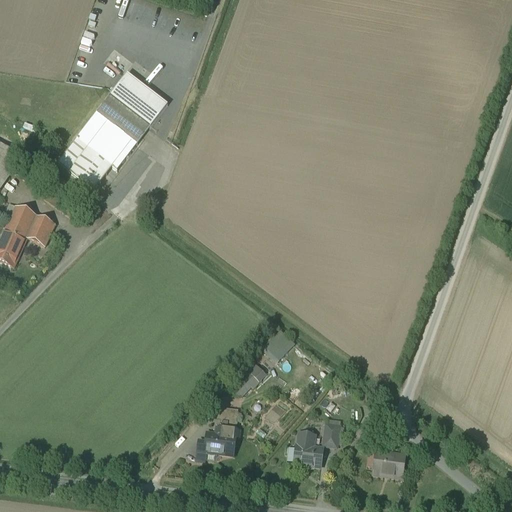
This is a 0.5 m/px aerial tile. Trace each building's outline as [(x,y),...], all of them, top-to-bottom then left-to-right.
[(168,108),(127,76),(110,98),(151,130),(168,108)] [(110,98),(58,166),(94,193),(112,170),(117,173),(151,130),(110,98)] [(0,190),(21,162),(2,148),(0,150),(0,190)] [(70,198),(54,186),(44,202),(71,220),(75,213),(65,206),(70,198)] [(55,227),(16,209),(6,230),(28,239),(27,241),(45,250),(55,227)] [(28,239),(6,230),(0,244),(0,263),(14,270),(27,241),(28,239)] [(260,364),(231,394),(239,401),(251,389),(253,390),(269,373),(260,364)] [(293,387),(289,383),(285,387),(289,391),(293,387)] [(345,409),(332,400),(324,411),(337,420),(345,409)] [(238,413),(221,410),(220,422),(217,421),(216,428),(225,430),(225,429),(236,430),(237,421),(237,420),(238,413)] [(340,429),(326,427),(323,449),(337,450),(340,429)] [(239,434),(217,430),(216,438),(232,440),(232,442),(238,442),(239,434)] [(371,432),(352,465),(360,470),(379,437),(371,432)] [(216,438),(207,437),(204,455),(230,458),(232,442),(232,440),(216,438)] [(322,453),(310,452),(310,449),(313,449),(315,439),(299,437),(298,448),(297,448),(294,467),(320,470),(322,453)] [(409,458),(384,453),(381,469),(395,471),(395,469),(398,468),(398,465),(407,467),(409,458)] [(381,469),(378,486),(404,490),(406,473),(395,471),(381,469)]
